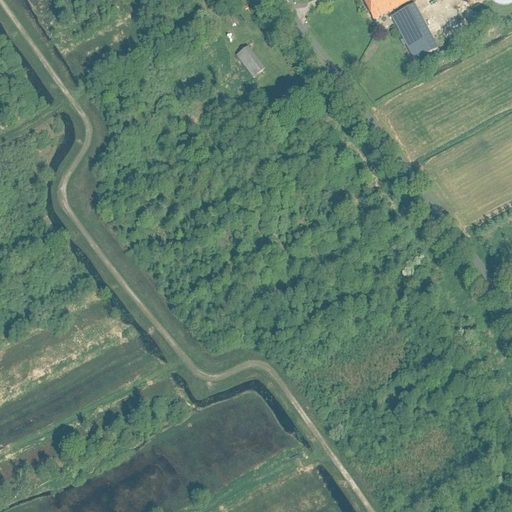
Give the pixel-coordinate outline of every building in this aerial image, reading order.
[(362,0),(373,21),(414,0),(362,0)] [(452,10),(460,8),(458,0),(431,0),(437,28),(455,24),(452,10)] [(413,6),(391,18),(414,63),(437,51),(413,6)] [(239,47),(236,44),(243,38),(233,26),(220,36),(232,52),(239,47)] [(252,80),(260,74),(265,70),(248,48),(243,52),(235,58),(252,80)]
